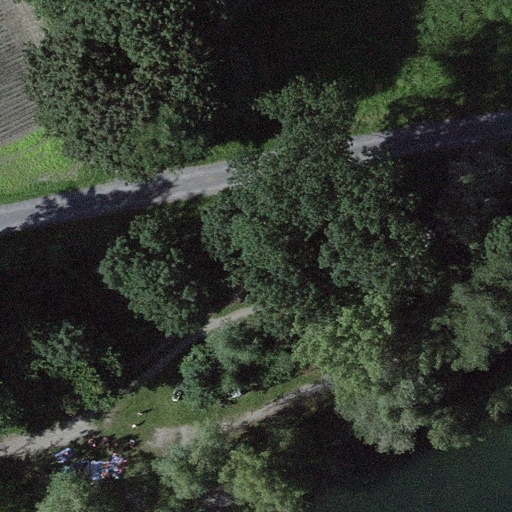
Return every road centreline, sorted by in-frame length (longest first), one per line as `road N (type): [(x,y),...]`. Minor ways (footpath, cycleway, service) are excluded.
road 1 (track): [(0,222),(390,140),(511,123)]
road 2 (track): [(434,234),(392,264),(215,318),(79,434),(0,445)]
